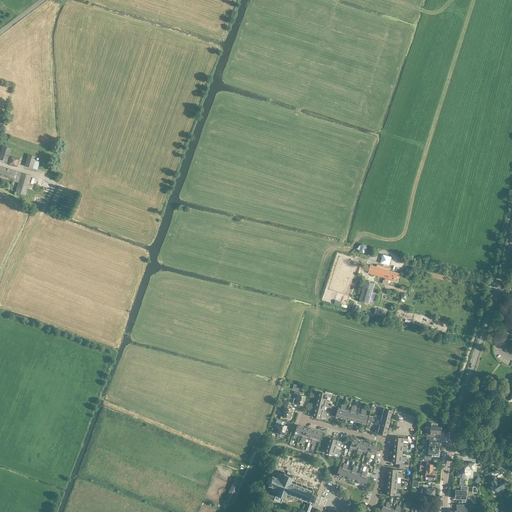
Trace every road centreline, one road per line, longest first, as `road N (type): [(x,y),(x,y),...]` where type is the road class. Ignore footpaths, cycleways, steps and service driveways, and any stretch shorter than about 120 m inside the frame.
road 1 (secondary): [(449,446),(511,238)]
road 2 (residential): [(369,511),(384,442),(299,418)]
